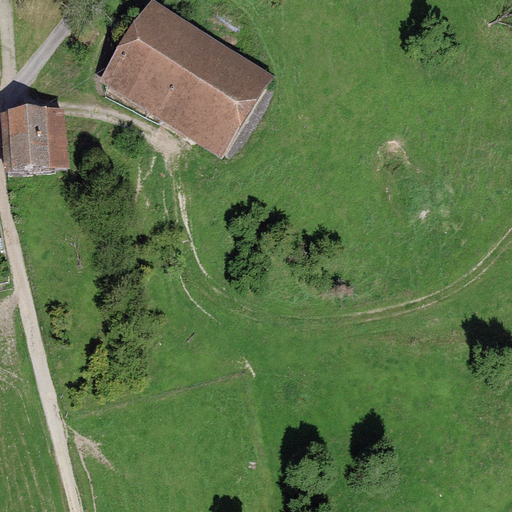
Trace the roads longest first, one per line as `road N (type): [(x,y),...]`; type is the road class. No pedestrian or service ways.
road 1 (track): [(0,105),(84,110),(140,125),(170,148),(197,274),(225,304),(272,323),(404,318),(458,299),(511,254)]
road 2 (unclassified): [(89,0),(0,101)]
